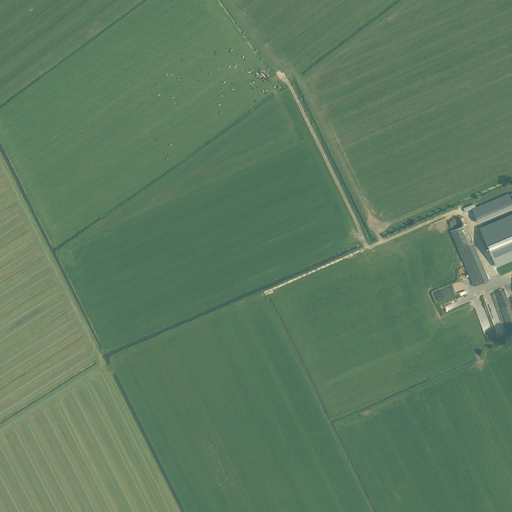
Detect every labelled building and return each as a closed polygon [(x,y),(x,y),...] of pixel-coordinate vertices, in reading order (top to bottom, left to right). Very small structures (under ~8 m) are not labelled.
[(478,223),(511,207),(511,200),(509,193),(476,207),(474,203),(463,208),(465,212),(472,209),(478,223)] [(465,225),(451,230),(467,269),(467,263),(468,263),(464,263),(471,260),(470,258),(471,258),(474,256),(474,257),(474,284),(475,286),(476,286),(490,280),(475,241),(474,241),(467,225),(465,225)] [(433,292),(436,302),(443,299),(440,290),(433,292)] [(510,328),(511,327),(511,322),(503,294),(500,290),(491,293),(493,301),(490,302),(493,305),(491,306),(490,306),(489,307),(487,308),(489,311),(492,310),(494,312),(493,313),(497,319),(499,317),(501,323),(502,325),(500,327),(502,329),(498,332),(504,330),(510,328)] [(452,310),(451,305),(449,306),(448,304),(442,305),(444,312),(452,310)]
